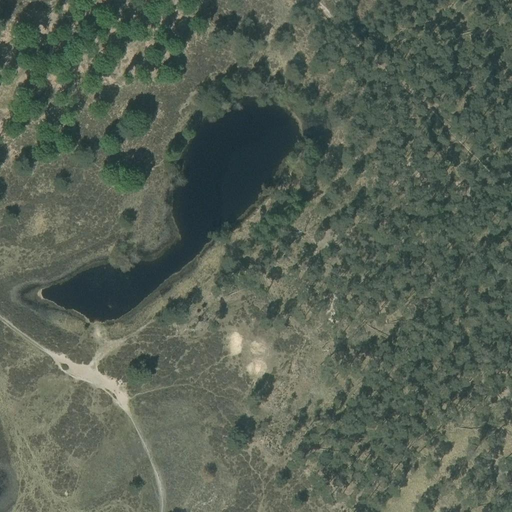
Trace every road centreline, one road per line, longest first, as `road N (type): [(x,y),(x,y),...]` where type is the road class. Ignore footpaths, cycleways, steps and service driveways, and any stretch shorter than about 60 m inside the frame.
road 1 (track): [(511,188),(315,0)]
road 2 (track): [(0,318),(121,397),(148,450),(161,511)]
